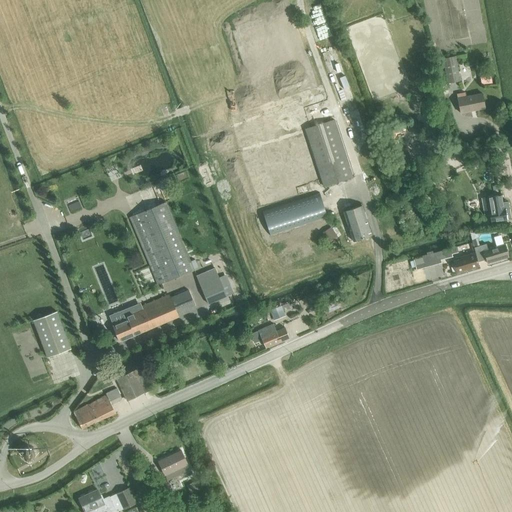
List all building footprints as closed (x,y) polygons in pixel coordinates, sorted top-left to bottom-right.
[(455,57),(443,59),(447,83),(460,81),(455,57)] [(479,85),(488,84),(487,74),(478,74),(479,85)] [(456,94),(460,113),(485,108),(482,93),(466,97),(465,93),(456,94)] [(305,129),(323,186),(352,177),(334,120),(305,129)] [(395,164),(411,160),(408,149),(392,152),(395,164)] [(263,212),(270,236),(327,217),(320,194),(263,212)] [(490,222),(507,219),(510,219),(508,202),(502,203),(501,195),(482,199),(484,214),(489,214),(490,222)] [(67,201),(71,211),(83,206),(79,196),(67,201)] [(129,217),(157,285),(194,270),(165,202),(129,217)] [(361,206),(343,212),(353,241),(371,235),(361,206)] [(330,227),(321,233),(326,240),(335,234),(330,227)] [(487,249),(486,244),(479,246),(477,238),(471,240),(473,248),(478,262),(486,260),(487,263),(508,257),(504,244),(487,249)] [(422,258),(414,260),(416,270),(442,263),(441,260),(452,257),(451,255),(458,253),(457,247),(450,249),(427,255),(422,256),(422,258)] [(453,261),(456,273),(479,266),(475,253),(459,257),(460,259),(453,261)] [(197,278),(208,304),(232,294),(228,284),(222,286),(215,270),(197,278)] [(125,313),(128,320),(113,326),(119,341),(196,309),(188,290),(170,298),(168,295),(125,313)] [(269,311),(272,317),(279,314),(277,308),(269,311)] [(71,349),(56,312),(33,320),(47,358),(71,349)] [(258,330),(251,334),(254,342),(262,339),(262,340),(263,342),(266,348),(289,338),(285,328),(276,331),(273,324),(258,330)] [(203,354),(206,360),(217,355),(214,349),(203,354)] [(127,401),(151,390),(140,367),(117,379),(127,401)] [(106,395),(89,404),(98,421),(115,413),(111,404),(121,399),(116,389),(105,394),(106,395)] [(82,429),(98,421),(89,404),(73,412),(82,429)] [(36,455),(36,452),(35,450),(34,448),(32,447),(30,446),(27,446),(25,447),(23,448),(22,450),(21,452),(21,455),(22,457),(23,458),(25,460),(27,460),(30,460),(32,460),(34,458),(35,457),(36,455)] [(187,465),(181,451),(158,461),(164,475),(187,465)] [(160,484),(165,496),(172,492),(167,481),(160,484)] [(201,492),(195,481),(187,485),(192,496),(201,492)] [(129,487),(116,494),(120,503),(123,510),(137,504),(129,487)] [(97,490),(78,498),(85,511),(84,511),(95,511),(94,509),(103,504),(106,511),(115,511),(113,507),(120,503),(116,494),(102,500),(97,490)]
